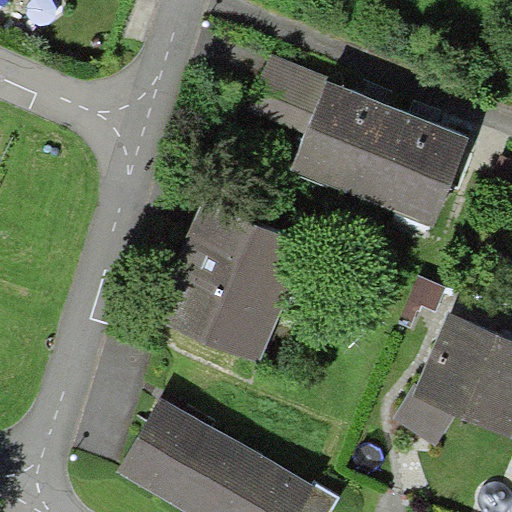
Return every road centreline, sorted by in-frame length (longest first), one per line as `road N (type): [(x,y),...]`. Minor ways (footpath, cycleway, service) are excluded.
road 1 (residential): [(142,124),(21,496)]
road 2 (residential): [(142,124),(0,63)]
road 3 (residential): [(182,0),(142,124)]
